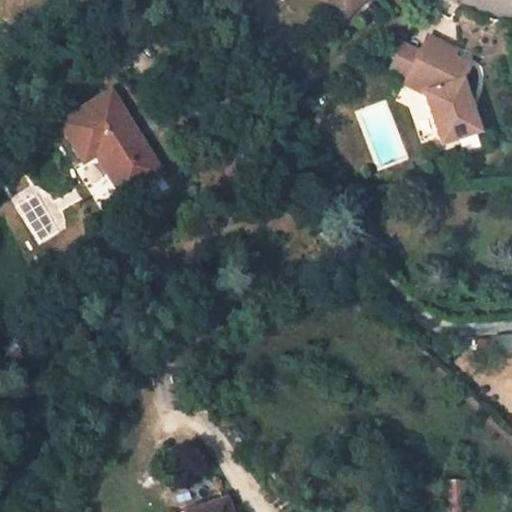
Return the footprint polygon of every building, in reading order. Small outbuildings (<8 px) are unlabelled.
[(323,0),(342,21),(364,0),(323,0)] [(450,52),(422,38),(415,54),(402,79),(400,82),(421,92),(438,142),(475,129),(459,80),(465,67),(447,59),(450,52)] [(415,54),(390,42),(378,66),(402,79),(415,54)] [(160,171),(109,91),(58,123),(84,161),(96,154),(123,195),(160,171)] [(229,511),(225,499),(184,511),(229,511)]
